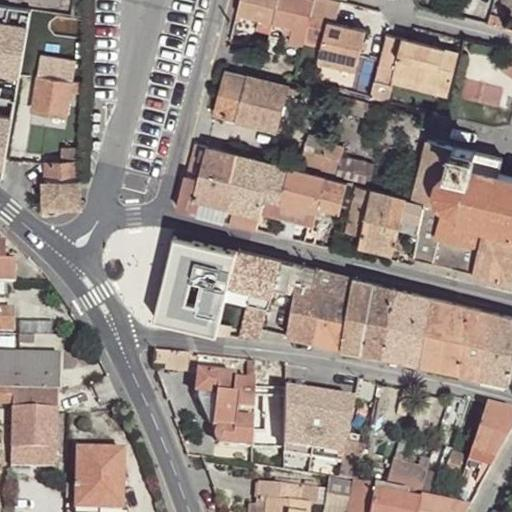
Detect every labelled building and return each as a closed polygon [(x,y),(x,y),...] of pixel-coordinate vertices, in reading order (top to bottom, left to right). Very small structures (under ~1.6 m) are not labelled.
[(90,18),(90,0),(74,0),(74,2),(72,16),(90,18)] [(273,23),(278,0),(239,0),(237,12),(242,14),(259,18),(257,30),(271,33),(273,23)] [(278,0),(273,23),(285,26),(293,28),(291,35),(289,42),(303,45),(304,41),(307,31),(314,0),(278,0)] [(336,0),(314,0),(307,31),(304,41),(322,46),(319,56),(357,65),(366,29),(337,21),(342,1),(336,0)] [(7,82),(19,83),(20,72),(9,70),(11,59),(20,61),(21,54),(28,18),(29,13),(0,6),(0,104),(3,104),(7,82)] [(504,17),(489,13),(486,23),(501,27),(504,17)] [(283,32),(291,35),(293,28),(285,26),(283,32)] [(423,43),(386,33),(378,64),(376,74),(374,81),(393,85),(393,82),(395,76),(451,91),(452,84),(460,52),(423,43)] [(265,58),(267,52),(258,50),(257,55),(265,58)] [(32,110),(67,115),(71,92),(83,94),(85,83),(73,80),(77,61),(41,55),(32,110)] [(356,71),(357,65),(319,56),(318,62),(356,71)] [(374,81),(376,74),(359,70),(354,86),(372,90),(374,81)] [(286,92),(287,86),(248,75),(247,77),(228,72),(217,112),(237,118),(236,119),(276,129),(286,92)] [(449,97),(451,91),(395,76),(393,82),(449,97)] [(470,78),(466,95),(503,103),(506,85),(470,78)] [(393,85),(374,81),(372,90),(370,98),(388,102),(393,85)] [(300,90),(287,86),(286,92),(298,95),(300,90)] [(365,108),(341,102),(339,110),(363,116),(365,108)] [(308,138),(336,145),(337,140),(309,133),(308,138)] [(240,149),(200,139),(197,138),(196,143),(238,154),(240,149)] [(308,138),(300,165),(326,172),(331,173),(337,175),(343,155),(345,148),(336,145),(308,138)] [(418,233),(413,258),(434,263),(441,235),(461,240),(455,268),(511,282),(511,281),(511,176),(494,172),(497,157),(426,140),(413,194),(411,200),(424,204),(418,233)] [(231,183),(238,154),(196,143),(187,176),(199,179),(200,175),(231,183)] [(45,163),(45,179),(79,179),(79,148),(62,148),(62,163),(45,163)] [(290,168),(291,163),(257,154),(240,149),(231,183),(239,185),(231,223),(258,229),(263,210),(279,214),(290,168)] [(348,178),(381,186),(383,177),(372,174),(375,163),(343,155),(337,175),(348,178)] [(300,165),(291,163),(290,168),(325,177),(326,172),(300,165)] [(325,177),(290,168),(279,214),(315,223),(319,206),(325,177)] [(332,179),(347,183),(348,178),(337,175),(331,173),(326,172),(325,177),(332,179)] [(178,209),(231,223),(239,185),(231,183),(200,175),(199,179),(187,176),(178,209)] [(345,192),(347,183),(332,179),(325,177),(319,206),(341,211),(345,192)] [(411,200),(413,194),(403,192),(381,186),(348,178),(347,183),(411,200)] [(79,179),(45,179),(46,205),(79,205),(79,179)] [(400,228),(418,233),(424,204),(411,200),(347,183),(345,192),(354,195),(346,230),(362,234),(360,244),(394,253),(400,228)] [(230,285),(237,249),(175,234),(155,318),(219,335),(230,285)] [(441,235),(434,263),(455,268),(461,240),(441,235)] [(333,248),(342,250),(345,240),(335,238),(333,248)] [(271,258),(237,249),(230,285),(252,290),(241,337),(262,340),(268,307),(272,302),(274,296),(275,291),(290,294),(296,264),(271,258)] [(318,269),(296,264),(290,294),(294,295),(293,307),(322,314),(346,320),(351,296),(314,288),(318,269)] [(328,272),(318,269),(314,288),(351,296),(353,278),(328,272)] [(353,278),(351,296),(346,320),(342,348),(350,350),(364,352),(373,283),(353,278)] [(384,285),(373,283),(364,352),(384,356),(393,287),(384,285)] [(433,297),(393,287),(384,356),(400,360),(422,364),(433,297)] [(447,301),(433,297),(422,364),(449,370),(461,373),(471,307),(447,301)] [(0,331),(12,332),(12,308),(0,307),(0,331)] [(322,314),(293,307),(288,336),(315,342),(322,314)] [(483,378),(497,313),(471,307),(461,373),(483,378)] [(511,316),(497,313),(483,378),(510,383),(511,370),(511,316)] [(342,348),(346,320),(322,314),(315,342),(342,348)] [(20,321),(19,335),(33,335),(52,336),(52,321),(20,321)] [(33,335),(19,335),(19,344),(32,343),(33,335)] [(166,352),(154,352),(153,363),(165,364),(166,352)] [(177,353),(166,352),(165,364),(164,368),(187,370),(190,355),(177,353)] [(10,423),(9,466),(56,466),(57,355),(0,353),(0,404),(11,405),(10,423)] [(253,391),(253,384),(234,381),(235,375),(197,372),(195,393),(198,393),(214,395),(211,425),(211,428),(217,429),(215,432),(214,433),(214,434),(214,436),(214,438),(215,439),(216,441),(216,442),(218,443),(219,444),(222,444),(225,445),(253,448),(253,444),(253,414),(253,391)] [(510,383),(483,378),(482,384),(509,390),(510,383)] [(277,391),(253,391),(253,414),(253,444),(277,444),(277,391)] [(348,432),(353,407),(301,400),(302,395),(284,392),(283,424),(282,454),(342,463),(344,450),(346,441),(348,432)] [(214,395),(198,393),(198,398),(208,424),(211,425),(214,395)] [(354,402),(302,395),(301,400),(353,407),(354,402)] [(459,427),(466,405),(450,401),(444,423),(459,427)] [(502,449),(511,429),(511,413),(509,411),(485,405),(470,453),(494,462),(502,449)] [(407,442),(399,439),(392,461),(400,463),(407,442)] [(362,454),(364,445),(346,441),(344,450),(362,454)] [(356,481),(362,454),(344,450),(342,463),(339,476),(338,478),(355,481),(356,481)] [(448,461),(451,452),(445,450),(437,475),(426,472),(419,494),(420,494),(436,497),(443,477),(448,461)] [(74,499),(74,502),(94,503),(94,510),(121,510),(123,451),(75,451),(74,485),(65,485),(65,499),(74,499)] [(462,456),(451,452),(448,461),(443,477),(455,481),(462,456)] [(426,471),(429,460),(422,458),(419,468),(426,471)] [(426,472),(426,471),(419,468),(400,463),(392,461),(388,475),(385,487),(401,491),(409,492),(419,494),(426,472)] [(385,487),(388,475),(382,473),(378,486),(385,487)] [(332,477),(328,477),(328,480),(354,485),(355,481),(338,478),(332,477)] [(359,482),(356,481),(355,481),(354,485),(328,480),(327,489),(325,505),(323,511),(416,511),(419,500),(407,498),(409,492),(401,491),(385,487),(378,486),(366,483),(359,482)] [(298,502),(299,487),(257,483),(255,507),(264,508),(263,511),(307,511),(308,504),(298,502)] [(308,504),(325,505),(327,489),(302,487),(299,487),(298,502),(308,504)] [(419,500),(419,496),(420,494),(419,494),(409,492),(407,498),(419,500)] [(468,507),(470,504),(454,501),(436,497),(420,494),(419,496),(468,507)] [(471,498),(456,495),(454,501),(470,504),(471,498)] [(466,511),(469,507),(468,507),(419,496),(419,500),(416,511),(466,511)]
